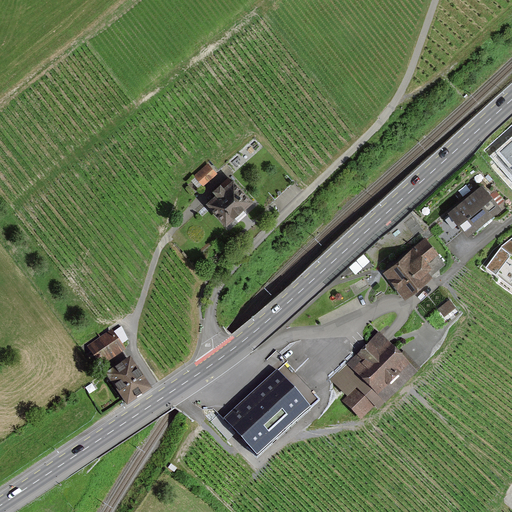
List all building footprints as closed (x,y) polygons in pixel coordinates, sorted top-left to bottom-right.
[(207,164),(193,176),(202,185),(216,173),(207,164)] [(250,202),(232,182),(205,205),(224,226),(250,202)] [(445,215),(465,239),(499,211),(479,186),(445,215)] [(511,236),(501,245),(487,265),(511,283),(511,236)] [(379,273),(401,302),(431,279),(426,273),(431,270),(427,264),(439,255),(425,238),(379,273)] [(459,315),(440,289),(418,304),(436,330),(459,315)] [(124,349),(111,331),(88,347),(100,365),(124,349)] [(382,410),(417,377),(379,335),(343,368),(355,380),(382,410)] [(128,353),(104,369),(125,400),(149,384),(128,353)] [(307,407),(277,375),(227,420),(257,453),(307,407)] [(376,416),(382,410),(355,380),(350,385),(358,394),(345,406),(358,420),(370,409),(376,416)]
